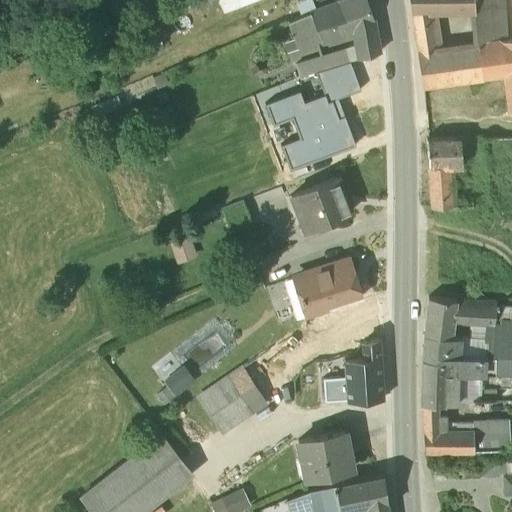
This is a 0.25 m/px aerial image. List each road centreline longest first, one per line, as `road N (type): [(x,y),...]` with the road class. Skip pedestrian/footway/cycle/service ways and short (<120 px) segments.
road 1 (tertiary): [(409,511),(392,0)]
road 2 (track): [(262,271),(92,344),(0,411)]
